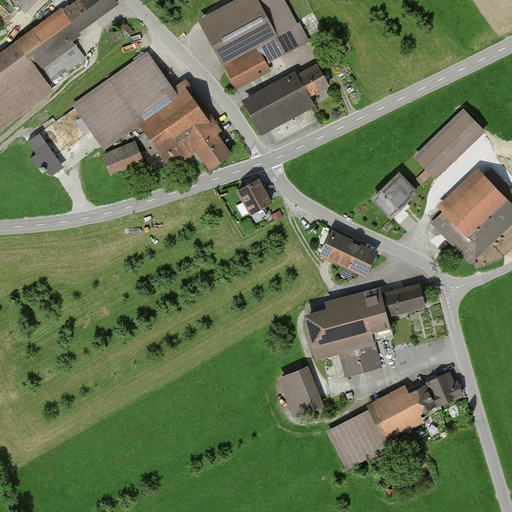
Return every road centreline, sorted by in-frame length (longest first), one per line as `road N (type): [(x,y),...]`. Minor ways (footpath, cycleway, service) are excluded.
road 1 (tertiary): [(267,162),(83,218),(0,227)]
road 2 (tertiary): [(511,45),(267,162)]
road 3 (unclassified): [(508,511),(449,291)]
road 4 (unclassified): [(449,291),(416,257),(291,195),(267,162)]
road 5 (unclassified): [(267,162),(127,0)]
